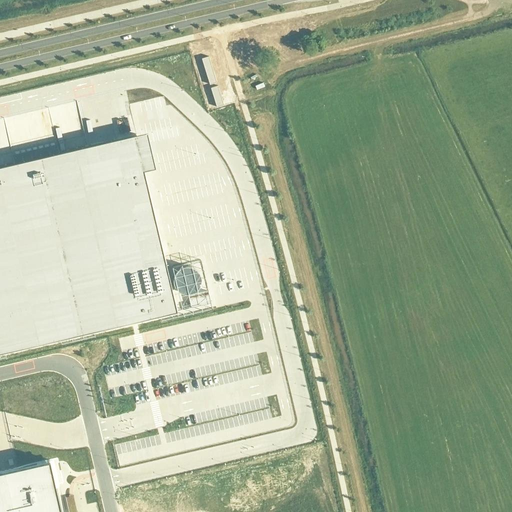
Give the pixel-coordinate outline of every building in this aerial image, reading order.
[(210,85),(217,83),(209,57),(202,59),(210,85)] [(218,86),(211,88),(217,107),(224,105),(218,86)] [(0,352),(177,311),(136,134),(0,166),(0,352)] [(211,303),(208,291),(188,296),(191,308),(211,303)] [(0,511),(61,511),(61,507),(56,487),(53,472),(55,472),(53,464),(51,465),(50,460),(19,467),(18,467),(0,471),(0,511)]
